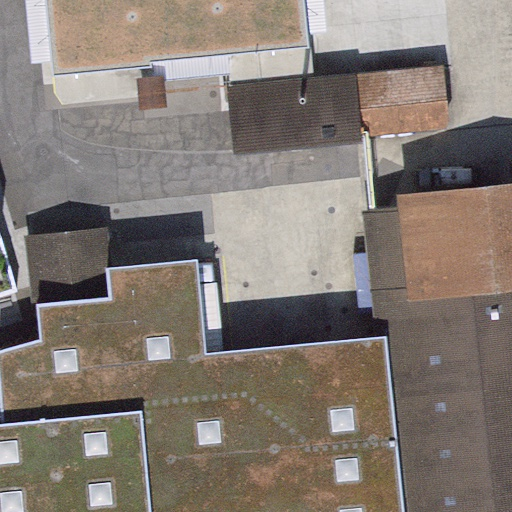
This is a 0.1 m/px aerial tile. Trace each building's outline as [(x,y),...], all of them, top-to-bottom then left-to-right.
[(260,0),(15,0),(26,91),(222,68),(232,154),(447,129),(439,62),(270,82),(260,0)] [(432,0),(260,0),(270,82),(439,62),(432,0)] [(381,336),(398,511),(511,511),(511,181),(402,192),(403,206),(369,210),(381,336)] [(107,230),(32,237),(38,299),(113,292),(110,266),(107,230)] [(0,297),(18,292),(0,237),(0,297)] [(398,511),(381,336),(202,353),(193,258),(110,266),(113,292),(38,299),(41,334),(0,347),(0,372),(4,416),(0,416),(0,511),(398,511)]
